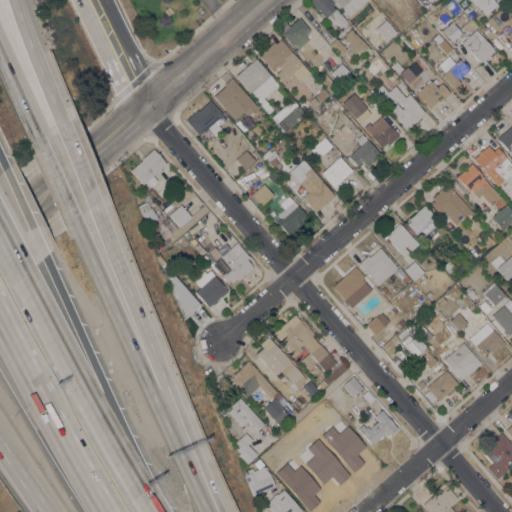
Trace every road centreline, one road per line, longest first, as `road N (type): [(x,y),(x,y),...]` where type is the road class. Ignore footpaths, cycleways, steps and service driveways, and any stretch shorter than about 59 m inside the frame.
road 1 (residential): [(500,511),(147,108)]
road 2 (residential): [(511,82),(221,340)]
road 3 (tertiary): [(0,236),(267,0)]
road 4 (motorway): [(190,444),(94,205)]
road 5 (motorway): [(190,444),(75,222)]
road 6 (motorway): [(116,443),(105,390),(46,257)]
road 7 (residential): [(511,381),(366,511)]
road 8 (motorway): [(116,443),(23,275)]
road 9 (motorway): [(63,125),(16,0)]
road 10 (motorway): [(83,0),(123,89),(147,108)]
